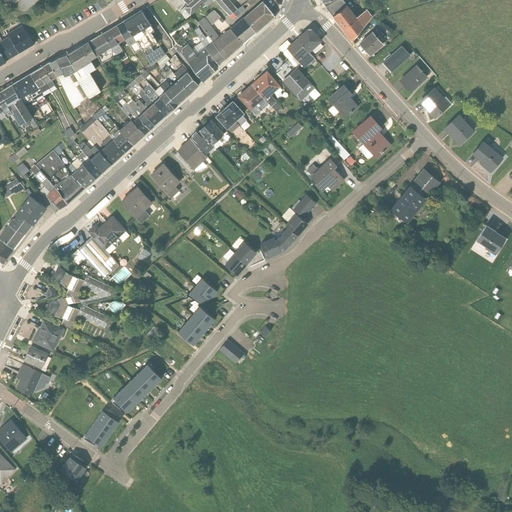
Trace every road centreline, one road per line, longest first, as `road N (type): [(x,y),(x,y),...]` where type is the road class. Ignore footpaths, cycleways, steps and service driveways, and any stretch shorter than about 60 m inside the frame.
road 1 (residential): [(429,162),(289,285),(238,315),(111,469)]
road 2 (tertiary): [(300,25),(52,257),(2,323)]
road 3 (secondary): [(0,104),(161,0)]
road 4 (residential): [(300,25),(429,162)]
road 5 (residential): [(0,390),(111,469)]
